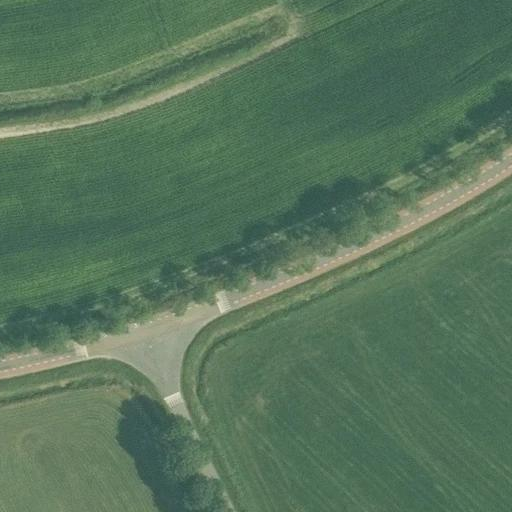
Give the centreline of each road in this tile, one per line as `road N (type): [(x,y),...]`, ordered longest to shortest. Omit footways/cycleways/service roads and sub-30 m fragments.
road 1 (tertiary): [(147,344),(336,262),(511,164)]
road 2 (unclassified): [(225,511),(147,344)]
road 3 (tertiary): [(0,373),(147,344)]
